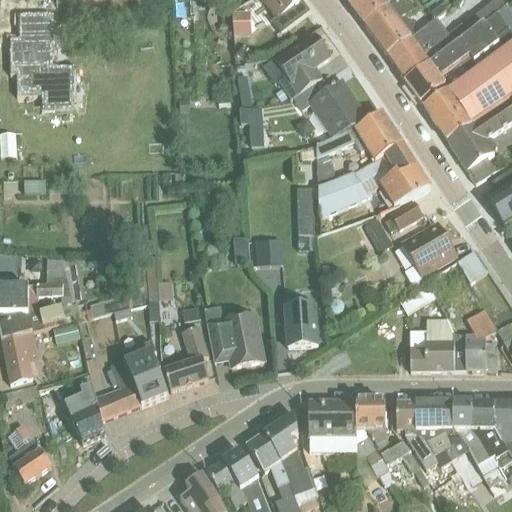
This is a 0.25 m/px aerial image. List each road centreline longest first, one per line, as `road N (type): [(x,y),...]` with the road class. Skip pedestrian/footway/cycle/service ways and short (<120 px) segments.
road 1 (residential): [(487,245),(317,0)]
road 2 (residential): [(61,511),(117,460),(172,428),(213,411),(278,402)]
road 3 (residential): [(511,391),(316,391),(278,402)]
road 4 (residential): [(278,402),(112,511)]
